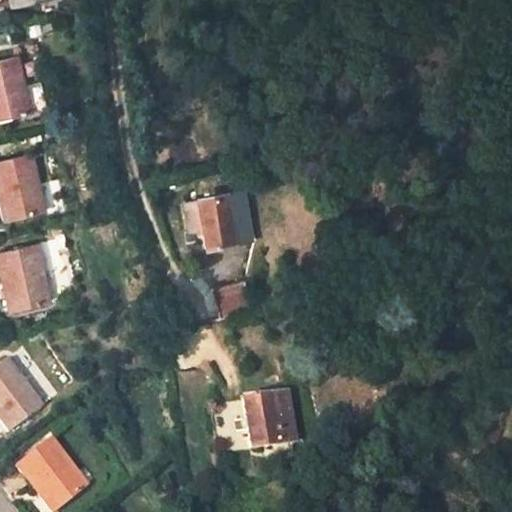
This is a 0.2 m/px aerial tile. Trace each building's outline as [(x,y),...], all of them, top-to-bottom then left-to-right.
[(0,120),(29,114),(43,110),(36,81),(22,85),(15,57),(0,60),(0,120)] [(30,154),(0,160),(0,211),(2,220),(44,211),(30,154)] [(243,191),(194,199),(202,250),(251,240),(243,191)] [(194,199),(181,202),(185,231),(198,228),(194,199)] [(36,245),(0,252),(0,276),(8,310),(49,302),(36,245)] [(251,311),(246,282),(212,290),(220,320),(238,315),(243,314),(251,311)] [(5,360),(0,363),(0,420),(8,430),(40,405),(5,360)] [(286,392),(241,400),(250,448),(294,441),(286,392)] [(47,439),(17,464),(53,510),(85,485),(47,439)]
